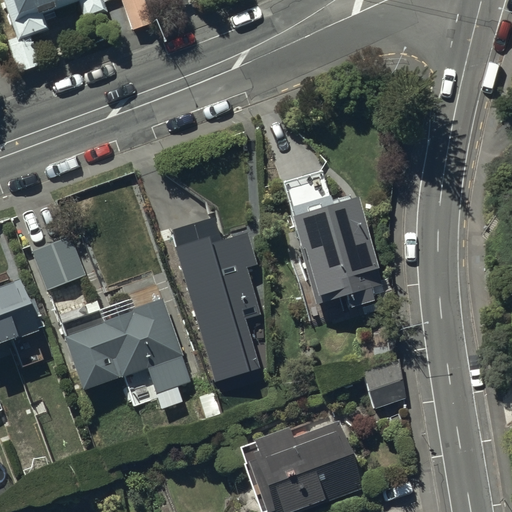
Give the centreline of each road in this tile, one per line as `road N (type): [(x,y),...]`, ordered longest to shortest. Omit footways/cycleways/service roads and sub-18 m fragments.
road 1 (secondary): [(470,511),(441,318),(438,230),(481,0)]
road 2 (tertiary): [(0,149),(237,60),(368,0)]
